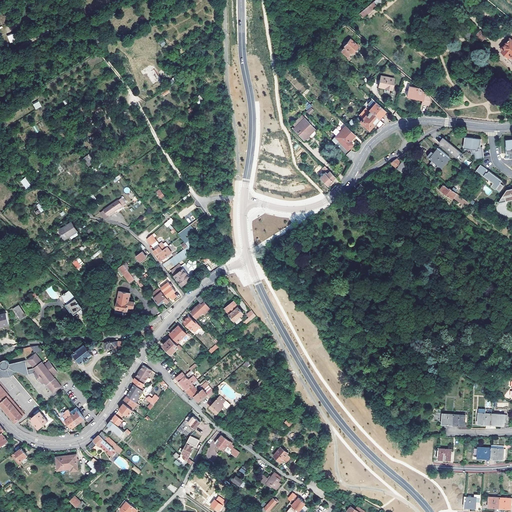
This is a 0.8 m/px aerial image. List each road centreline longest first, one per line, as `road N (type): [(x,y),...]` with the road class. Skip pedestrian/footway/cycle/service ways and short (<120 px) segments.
road 1 (secondary): [(249,261),(338,419),(429,511)]
road 2 (tertiary): [(243,198),(292,209),(316,205),(346,184),(370,143),(413,121),(511,126)]
road 3 (tertiary): [(0,414),(33,441),(85,438),(171,317)]
road 4 (secondary): [(240,0),(252,117),(243,198)]
road 5 (residential): [(171,317),(131,334),(22,345),(0,356)]
road 6 (track): [(73,0),(100,54),(137,101)]
